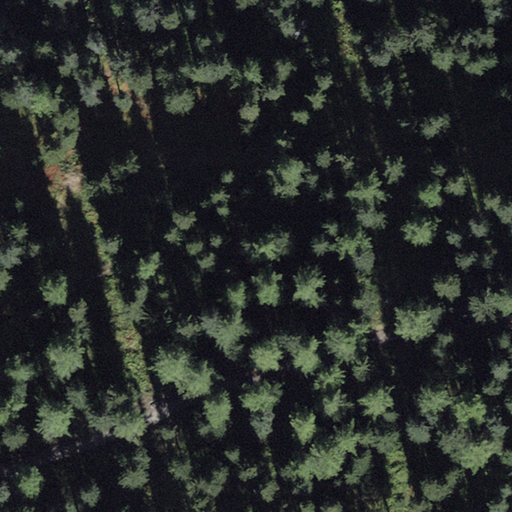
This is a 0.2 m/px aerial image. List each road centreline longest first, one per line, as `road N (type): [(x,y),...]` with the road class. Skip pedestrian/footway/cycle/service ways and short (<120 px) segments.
road 1 (track): [(283,367),(0,471)]
road 2 (track): [(511,313),(283,367)]
